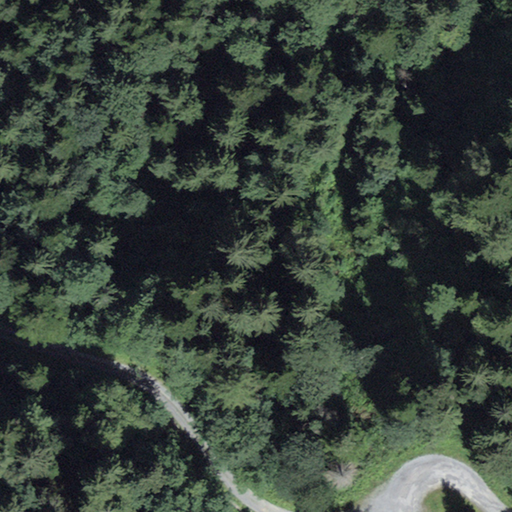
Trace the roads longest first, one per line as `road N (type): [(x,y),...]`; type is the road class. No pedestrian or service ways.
road 1 (track): [(0,332),(132,372),(171,396),(220,473),(273,511)]
road 2 (track): [(395,511),(409,488),(441,472),(463,477),(496,511)]
